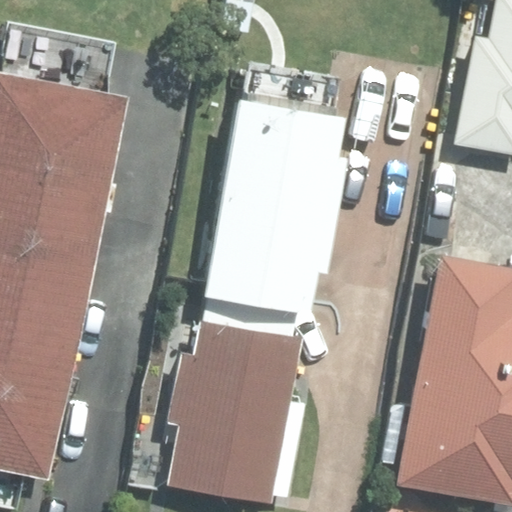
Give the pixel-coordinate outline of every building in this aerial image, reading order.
[(460,31),(440,139),(506,151),(511,127),(511,126),(511,0),(479,0),(474,33),(460,31)] [(128,83),(0,60),(0,456),(59,467),(128,83)] [(316,103),(213,88),(183,287),(286,303),(316,103)] [(500,481),(511,483),(511,311),(489,308),(497,262),(420,248),(380,480),(497,500),(500,481)] [(271,395),(281,330),(180,315),(175,348),(161,346),(150,416),(164,418),(155,480),(272,498),(288,398),(271,395)]
